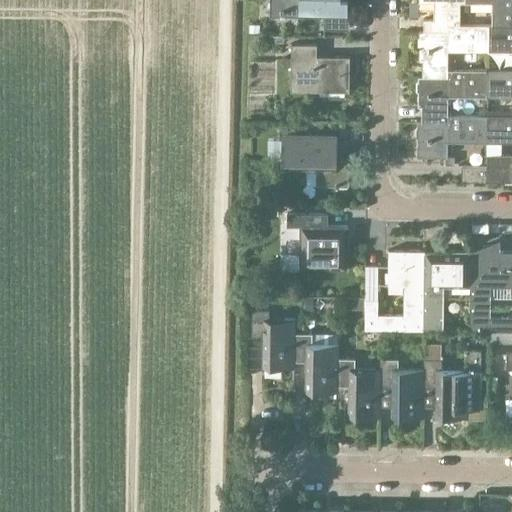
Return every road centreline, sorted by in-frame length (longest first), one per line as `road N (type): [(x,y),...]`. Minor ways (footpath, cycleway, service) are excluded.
road 1 (residential): [(511,210),(377,209),(379,0)]
road 2 (residential): [(255,511),(255,472),(511,475)]
